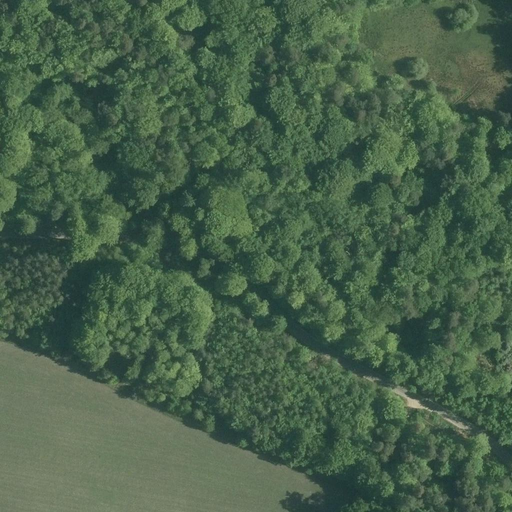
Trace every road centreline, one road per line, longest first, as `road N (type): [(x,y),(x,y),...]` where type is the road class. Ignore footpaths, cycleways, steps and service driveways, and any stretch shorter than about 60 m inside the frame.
road 1 (tertiary): [(511,464),(448,416),(317,345),(240,276),(196,249),(109,235),(0,233)]
road 2 (track): [(401,391),(407,344),(326,260),(319,200),(213,36),(218,0)]
